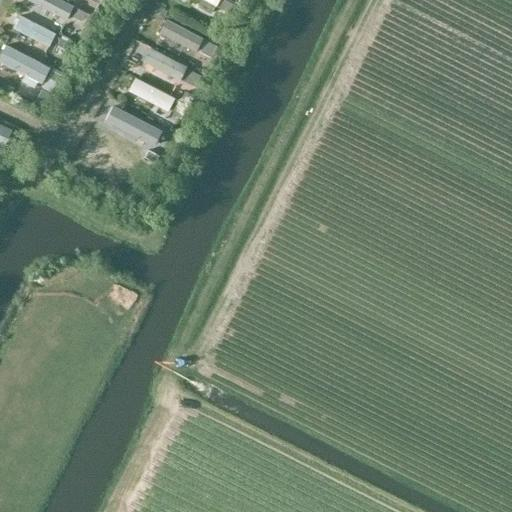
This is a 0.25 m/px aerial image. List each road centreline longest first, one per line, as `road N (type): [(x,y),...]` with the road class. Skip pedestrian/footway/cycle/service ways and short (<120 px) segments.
road 1 (track): [(375,0),(200,347),(181,350),(164,387),(164,417),(116,511)]
road 2 (track): [(164,417),(174,406),(194,405),(407,511)]
